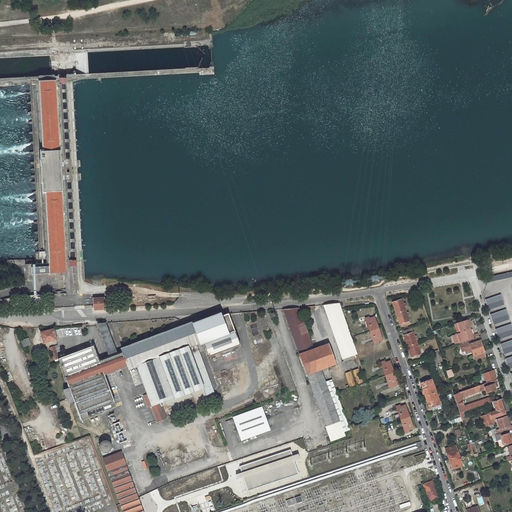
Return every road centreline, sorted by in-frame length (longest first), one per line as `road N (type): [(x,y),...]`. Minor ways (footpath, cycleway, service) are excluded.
road 1 (residential): [(468,274),(376,290),(454,511)]
road 2 (unknown): [(237,308),(252,366),(244,391),(228,404),(152,428)]
road 3 (residential): [(468,274),(511,400)]
road 4 (unknown): [(152,428),(127,406),(91,316)]
